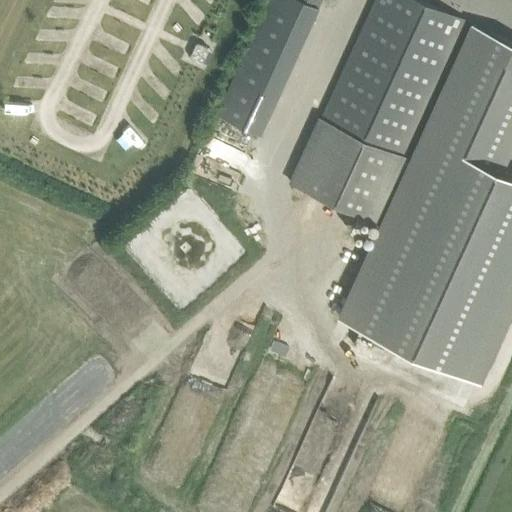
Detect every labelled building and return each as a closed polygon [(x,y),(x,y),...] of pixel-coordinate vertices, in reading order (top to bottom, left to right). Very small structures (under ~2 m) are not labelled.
[(262,0),(213,111),(260,133),(320,0),(262,0)] [(290,182),(371,219),(401,154),(407,157),(410,149),(404,147),(463,19),(421,0),(374,0),(320,117),(320,116),(290,182)] [(477,380),(511,303),(511,173),(499,168),(511,138),(511,41),(474,24),(340,317),(477,380)] [(195,43),(189,56),(190,58),(197,61),(200,63),(202,62),(208,49),(207,46),(198,42),(195,43)] [(199,156),(238,171),(246,152),(207,136),(199,156)]
